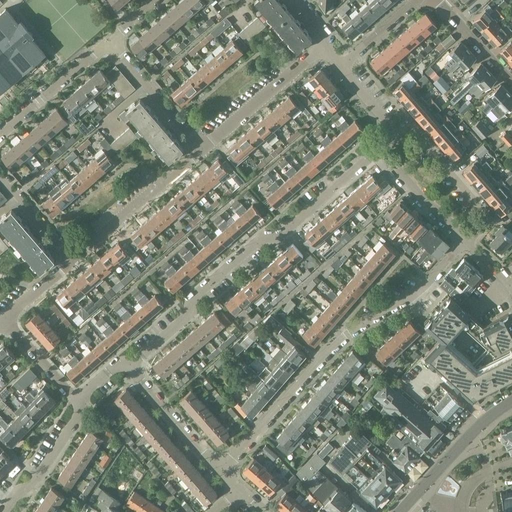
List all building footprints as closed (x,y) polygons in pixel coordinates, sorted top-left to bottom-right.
[(185,0),(183,0),(176,6),(186,18),(195,10),(185,0)] [(185,0),(195,10),(204,2),(207,5),(210,2),(207,0),(185,0)] [(255,0),(254,1),(297,51),(311,39),(303,29),(305,27),(301,22),(299,24),(281,4),(283,2),(281,0),(255,0)] [(332,0),(315,0),(316,1),(328,14),(334,8),(332,6),(332,0)] [(380,0),(372,0),(368,4),(378,15),(387,7),(380,0)] [(368,4),(360,11),(369,22),(378,15),(368,4)] [(176,6),(167,14),(177,26),(186,18),(176,6)] [(218,12),(223,17),(230,11),(225,6),(218,12)] [(472,21),(480,30),(502,10),(499,6),(489,15),(485,10),(472,21)] [(344,10),(342,8),(338,13),(347,22),(342,26),(352,38),(360,30),(350,19),(344,12),(344,13),(343,11),(344,10)] [(5,9),(0,13),(0,91),(44,54),(30,38),(32,36),(20,22),(18,24),(5,9)] [(480,30),(488,39),(501,27),(496,22),(501,18),(501,19),(506,14),(502,10),(480,30)] [(360,11),(350,19),(360,30),(369,22),(360,11)] [(425,13),(416,21),(427,33),(436,25),(425,13)] [(167,14),(158,22),(168,34),(177,26),(167,14)] [(258,17),(253,22),(260,31),(265,26),(258,17)] [(210,18),(205,22),(208,26),(213,21),(210,18)] [(215,37),(230,24),(231,23),(226,18),(210,32),(211,33),(214,37),(215,37)] [(416,21),(407,29),(417,41),(427,33),(416,21)] [(158,22),(149,30),(158,42),(168,34),(158,22)] [(205,22),(196,30),(199,33),(208,26),(205,22)] [(253,22),(248,26),(256,35),(260,31),(253,22)] [(504,24),(501,27),(488,39),(495,46),(508,35),(507,34),(511,31),(504,24)] [(248,26),(244,30),(251,39),(256,35),(248,26)] [(407,29),(398,37),(409,49),(417,41),(407,29)] [(149,30),(140,38),(149,49),(158,42),(149,30)] [(199,33),(196,30),(187,38),(190,41),(199,33)] [(239,34),(239,35),(246,43),(251,39),(244,30),(239,34)] [(214,37),(211,33),(206,37),(205,37),(202,40),(205,44),(209,41),(214,37)] [(441,43),(436,47),(441,53),(446,48),(455,40),(450,35),(441,43)] [(246,47),(237,36),(224,48),(234,59),(242,52),(241,51),(246,47)] [(433,40),(437,44),(441,40),(438,36),(433,40)] [(398,37),(389,45),(399,57),(409,49),(398,37)] [(149,49),(140,38),(130,46),(140,58),(149,49)] [(197,52),(205,44),(202,40),(193,48),(194,48),(195,50),(194,50),(196,52),(197,51),(197,52)] [(445,66),(448,69),(468,50),(461,42),(449,52),(454,57),(445,66)] [(500,52),(507,59),(511,54),(511,42),(500,52)] [(389,45),(380,53),(391,64),(399,57),(389,45)] [(193,48),(188,53),(191,56),(197,52),(197,51),(196,52),(194,50),(195,50),(194,48),(193,48)] [(224,48),(215,55),(225,67),(234,59),(224,48)] [(468,50),(448,69),(451,72),(460,64),(464,68),(476,57),(468,50)] [(391,64),(380,53),(371,61),(381,73),(391,64)] [(215,55),(206,63),(216,74),(225,67),(215,55)] [(160,61),(163,65),(168,61),(164,57),(160,61)] [(179,67),(185,62),(181,58),(176,63),(179,67)] [(174,71),(179,67),(176,63),(170,68),(174,71)] [(206,63),(198,70),(207,82),(216,74),(206,63)] [(489,71),(481,63),(466,77),(470,82),(457,94),(461,97),(468,90),(489,71)] [(150,69),(154,73),(159,69),(155,64),(150,69)] [(115,66),(105,75),(109,80),(120,70),(115,66)] [(105,93),(114,86),(113,84),(110,81),(109,80),(105,75),(100,69),(91,77),(101,89),(105,93)] [(309,79),(316,88),(328,78),(320,69),(309,79)] [(124,75),(120,70),(109,80),(110,81),(113,84),(124,75)] [(162,75),(165,79),(170,74),(167,70),(162,75)] [(198,70),(189,78),(199,89),(207,82),(198,70)] [(489,71),(468,90),(471,94),(475,91),(479,95),(496,79),(489,71)] [(392,90),(400,99),(418,83),(408,72),(400,79),(403,82),(392,90)] [(124,75),(113,84),(114,86),(117,89),(128,80),(124,75)] [(433,82),(443,93),(450,87),(440,76),(433,82)] [(91,77),(82,85),(92,97),(101,89),(91,77)] [(189,78),(180,85),(190,97),(199,89),(189,78)] [(316,88),(324,97),(336,87),(328,78),(316,88)] [(128,80),(117,89),(121,93),(131,84),(128,80)] [(400,99),(408,108),(421,96),(418,98),(414,93),(421,86),(418,83),(400,99)] [(131,84),(121,93),(125,98),(135,88),(131,84)] [(489,102),(482,109),(486,114),(490,110),(509,92),(501,84),(485,99),(489,102)] [(82,85),(73,93),(82,105),(92,97),(82,85)] [(190,97),(180,85),(171,93),(181,105),(190,97)] [(336,87),(324,97),(321,100),(332,113),(342,104),(339,100),(344,96),(336,87)] [(298,94),(303,100),(306,97),(302,91),(298,94)] [(511,95),(509,92),(490,110),(498,117),(511,103),(511,95)] [(82,105),(73,93),(63,101),(67,106),(63,110),(72,121),(86,109),(82,105)] [(461,97),(457,94),(450,101),(453,105),(461,97)] [(289,96),(281,103),(290,115),(299,107),(299,108),(302,105),(296,97),(293,100),(289,96)] [(408,108),(415,116),(433,100),(430,97),(426,101),(421,96),(408,108)] [(117,97),(112,102),(116,106),(121,102),(117,97)] [(306,97),(303,100),(308,105),(311,102),(306,97)] [(140,99),(119,117),(125,123),(131,118),(168,162),(182,149),(174,139),(176,138),(172,133),(170,135),(153,114),(155,113),(151,108),(149,110),(140,99)] [(415,116),(422,125),(436,113),(431,108),(436,104),(433,100),(415,116)] [(463,113),(464,114),(472,107),(467,101),(458,109),(462,115),(463,113)] [(116,106),(112,102),(108,105),(103,110),(106,114),(116,106)] [(281,103),(272,111),(281,123),(290,115),(281,103)] [(310,109),(315,115),(319,111),(314,105),(310,109)] [(57,109),(48,117),(58,129),(67,121),(57,109)] [(422,125),(430,134),(450,116),(453,113),(450,110),(445,114),(442,117),(438,111),(436,113),(422,125)] [(272,111),(263,118),(276,133),(284,126),(281,123),(272,111)] [(94,117),(97,122),(102,118),(99,113),(94,117)] [(478,120),(473,115),(466,120),(471,126),(478,120)] [(341,123),(355,138),(363,131),(355,121),(350,126),(345,120),(341,116),(338,119),(341,123)] [(430,134),(437,142),(451,130),(456,126),(451,121),(453,119),(450,116),(430,134)] [(48,117),(39,125),(49,137),(58,129),(48,117)] [(263,118),(254,126),(264,138),(268,143),(277,135),(275,133),(276,133),(263,118)] [(478,120),(471,126),(482,138),(489,132),(486,128),(485,129),(482,126),(483,124),(479,120),(478,120)] [(77,127),(85,136),(95,128),(91,124),(87,128),(82,122),(77,127)] [(301,127),(304,131),(309,126),(306,122),(301,127)] [(338,136),(346,146),(355,138),(341,123),(338,126),(342,132),(338,136)] [(39,125),(29,133),(39,144),(49,137),(39,125)] [(254,126),(245,133),(255,145),(264,138),(254,126)] [(129,128),(124,132),(132,141),(136,137),(129,128)] [(298,130),(292,135),(295,138),(301,134),(298,130)] [(437,142),(445,151),(463,135),(460,131),(455,135),(451,130),(437,142)] [(124,132),(119,136),(127,145),(132,141),(124,132)] [(29,133),(20,140),(31,152),(39,144),(29,133)] [(245,133),(236,141),(246,153),(255,145),(245,133)] [(501,137),(509,145),(511,142),(511,139),(506,133),(501,137)] [(295,138),(292,135),(287,139),(289,143),(295,138)] [(324,138),(337,153),(346,146),(338,136),(332,141),(327,135),(324,138)] [(463,135),(445,151),(453,160),(463,151),(463,150),(466,148),(461,142),(466,138),(463,135)] [(73,136),(67,140),(71,145),(72,144),(73,146),(77,142),(76,141),(76,140),(73,136)] [(119,136),(115,140),(122,149),(127,145),(119,136)] [(320,151),(329,161),(337,153),(324,138),(320,142),(325,147),(320,151)] [(88,139),(82,144),(85,148),(91,143),(88,139)] [(20,140),(11,148),(21,160),(31,152),(20,140)] [(67,140),(58,148),(62,152),(71,145),(67,140)] [(122,149),(115,140),(110,144),(110,145),(115,151),(117,153),(122,149)] [(246,153),(236,141),(228,149),(238,160),(246,153)] [(115,151),(110,145),(106,148),(112,154),(115,151)] [(280,145),(274,150),(278,153),(283,149),(280,145)] [(475,152),(480,157),(488,150),(483,145),(475,152)] [(21,160),(11,148),(2,157),(12,168),(21,160)] [(62,152),(58,148),(49,156),(53,160),(62,152)] [(269,154),(266,157),(269,161),(278,153),(274,150),(269,154)] [(306,153),(320,169),(329,161),(320,151),(315,156),(310,150),(306,153)] [(104,151),(95,159),(105,171),(114,162),(104,151)] [(302,167),(311,176),(320,169),(306,153),(303,157),(307,162),(302,167)] [(70,154),(65,159),(68,162),(74,158),(70,154)] [(262,160),(257,165),(260,169),(269,161),(266,157),(262,160)] [(65,159),(56,166),(59,170),(68,162),(65,159)] [(95,159),(86,166),(96,178),(105,171),(95,159)] [(218,159),(209,167),(219,179),(228,171),(231,175),(235,171),(226,160),(222,164),(218,159)] [(463,172),(471,181),(490,164),(488,161),(487,162),(486,161),(482,165),(477,159),(474,162),(474,163),(463,172)] [(471,181),(478,189),(493,177),(488,171),(492,168),(491,167),(494,165),(492,162),(490,164),(471,181)] [(56,166),(47,174),(50,178),(59,170),(56,166)] [(86,166),(77,174),(88,185),(96,178),(86,166)] [(297,171),(292,166),(289,169),(302,184),(311,176),(302,167),(297,171)] [(209,167),(200,174),(211,186),(219,179),(209,167)] [(290,178),(285,182),(294,191),(302,184),(289,169),(285,172),(290,178)] [(47,174),(38,182),(41,185),(50,178),(47,174)] [(77,174),(69,181),(79,193),(88,185),(77,174)] [(200,174),(192,182),(202,194),(211,186),(200,174)] [(22,180),(26,184),(31,179),(27,175),(22,180)] [(372,175),(363,183),(373,194),(381,203),(385,199),(377,190),(388,181),(382,175),(377,181),(372,175)] [(245,182),(239,176),(235,180),(240,186),(245,182)] [(478,189),(486,198),(504,182),(501,178),(497,182),(493,177),(478,189)] [(69,181),(60,188),(60,189),(70,201),(79,193),(69,181)] [(275,181),(271,184),(284,200),(294,191),(285,182),(280,187),(275,181)] [(192,182),(183,189),(193,201),(202,194),(192,182)] [(486,198),(494,207),(507,195),(511,191),(507,185),(504,182),(486,198)] [(363,183),(355,190),(365,201),(373,194),(363,183)] [(284,200),(271,184),(268,187),(272,193),(267,197),(276,207),(284,200)] [(52,196),(51,197),(61,208),(70,201),(60,189),(60,188),(57,185),(49,192),(52,196)] [(183,189),(174,197),(184,209),(193,201),(183,189)] [(232,193),(228,189),(223,194),(226,198),(232,193)] [(355,190),(347,197),(357,209),(365,201),(355,190)] [(507,195),(494,207),(501,215),(511,206),(511,205),(511,199),(511,200),(507,195)] [(61,208),(51,197),(42,204),(52,216),(61,208)] [(174,197),(166,204),(176,216),(184,209),(174,197)] [(347,197),(338,204),(348,216),(353,211),(356,214),(359,212),(356,209),(357,209),(347,197)] [(393,216),(396,219),(407,207),(403,204),(405,201),(402,199),(390,213),(388,211),(383,216),(389,222),(393,216)] [(216,200),(211,204),(214,208),(220,203),(216,200)] [(166,204),(157,212),(167,224),(176,216),(166,204)] [(239,207),(252,222),(261,214),(252,205),(247,209),(242,204),(242,205),(239,207)] [(338,204),(330,212),(340,223),(348,216),(338,204)] [(234,220),(243,230),(252,222),(239,207),(235,211),(240,216),(234,220)] [(396,219),(403,226),(416,212),(414,210),(412,212),(407,207),(396,219)] [(0,219),(0,226),(39,273),(54,261),(45,250),(47,248),(43,244),(41,246),(24,225),(26,224),(22,219),(20,221),(11,210),(0,219)] [(157,212),(148,219),(159,231),(167,224),(157,212)] [(330,212),(322,219),(332,230),(340,223),(330,212)] [(403,226),(410,231),(420,220),(416,216),(418,214),(416,212),(403,226)] [(199,215),(194,219),(197,223),(202,218),(199,215)] [(375,222),(378,226),(383,219),(381,217),(375,222)] [(148,219),(139,227),(150,239),(159,231),(148,219)] [(197,223),(194,219),(188,224),(191,228),(197,223)] [(322,219),(313,226),(323,238),(332,230),(322,219)] [(369,223),(366,219),(362,223),(360,222),(356,225),(360,230),(369,223)] [(221,223),(234,238),(243,230),(234,220),(229,225),(225,220),(221,223)] [(410,231),(417,238),(429,224),(427,222),(426,224),(420,220),(410,231)] [(217,235),(226,245),(234,238),(221,223),(218,226),(222,231),(217,235)] [(389,236),(392,238),(403,226),(399,223),(392,230),(393,231),(389,236)] [(417,238),(424,244),(434,232),(430,229),(432,227),(429,224),(417,238)] [(323,238),(313,226),(305,234),(315,245),(323,238)] [(403,226),(392,238),(396,242),(394,244),(397,247),(399,244),(403,240),(399,237),(406,229),(403,226)] [(489,243),(499,252),(510,239),(504,234),(507,230),(502,226),(495,233),(497,235),(489,243)] [(134,239),(131,242),(137,249),(140,246),(141,247),(145,242),(150,248),(154,245),(149,239),(150,239),(139,227),(130,235),(134,239)] [(181,230),(176,234),(179,238),(185,233),(181,230)] [(424,244),(431,251),(444,237),(442,235),(440,237),(434,232),(424,244)] [(170,239),(167,241),(171,245),(179,238),(176,234),(170,239)] [(339,239),(340,240),(344,244),(352,237),(349,234),(345,238),(342,235),(339,239)] [(204,238),(217,253),(226,245),(217,235),(212,240),(208,235),(204,238)] [(444,237),(431,251),(439,258),(449,246),(444,241),(446,239),(444,237)] [(200,251),(208,261),(217,253),(204,238),(200,241),(205,246),(200,251)] [(340,240),(331,247),(335,252),(344,244),(340,240)] [(171,245),(167,241),(164,244),(164,245),(158,250),(160,252),(161,251),(162,253),(171,245)] [(118,242),(109,250),(119,262),(128,254),(118,242)] [(383,242),(375,252),(387,262),(395,252),(383,242)] [(293,244),(284,252),(294,263),(303,256),(293,244)] [(410,246),(406,251),(409,254),(414,249),(410,246)] [(335,252),(331,247),(322,254),(327,259),(330,256),(335,252)] [(427,255),(430,251),(426,247),(420,255),(420,256),(417,260),(420,263),(424,258),(427,255)] [(348,249),(342,256),(346,259),(351,253),(348,249)] [(109,250),(101,257),(111,269),(119,262),(109,250)] [(194,255),(190,250),(186,253),(200,268),(208,261),(200,251),(194,255)] [(284,252),(276,259),(286,270),(294,263),(284,252)] [(375,252),(367,261),(379,271),(387,262),(375,252)] [(154,260),(148,253),(144,256),(149,263),(154,260)] [(187,261),(182,266),(191,276),(200,268),(186,253),(183,256),(187,261)] [(308,270),(303,274),(306,277),(311,273),(310,272),(318,265),(308,253),(305,256),(313,265),(308,269),(308,270)] [(338,257),(332,263),(338,268),(343,262),(346,259),(342,256),(340,259),(338,257)] [(101,257),(92,265),(102,277),(111,269),(101,257)] [(276,259),(267,266),(277,278),(286,270),(276,259)] [(459,272),(465,277),(473,268),(464,259),(454,269),(453,268),(449,273),(454,278),(459,272)] [(367,261),(359,270),(371,280),(379,271),(367,261)] [(330,265),(324,272),(328,275),(334,268),(336,270),(338,268),(332,263),(330,265)] [(128,269),(134,276),(140,271),(134,264),(128,269)] [(92,265),(83,272),(93,284),(102,277),(92,265)] [(172,265),(169,268),(182,283),(191,276),(182,266),(177,271),(172,265)] [(267,266),(259,274),(269,285),(277,278),(267,266)] [(182,283),(169,268),(165,271),(170,277),(164,281),(173,291),(182,283)] [(449,294),(459,302),(461,304),(475,288),(473,286),(483,276),(473,268),(465,277),(470,282),(460,293),(454,289),(449,294)] [(359,270),(351,279),(363,289),(371,280),(359,270)] [(83,272),(74,280),(84,292),(93,284),(83,272)] [(120,280),(121,281),(124,285),(133,277),(129,273),(120,280)] [(259,274),(251,281),(264,296),(266,297),(270,294),(268,291),(272,288),(269,285),(259,274)] [(351,279),(343,289),(355,299),(363,289),(351,279)] [(74,280),(66,287),(76,299),(84,292),(74,280)] [(284,286),(287,288),(289,292),(296,286),(291,280),(284,286)] [(439,286),(440,286),(449,294),(454,289),(445,280),(439,286)] [(124,285),(121,281),(116,286),(119,290),(124,285)] [(251,281),(242,288),(252,300),(255,304),(264,296),(251,281)] [(76,299),(66,287),(57,295),(67,307),(76,299)] [(242,288),(234,296),(244,307),(243,307),(248,312),(252,308),(248,303),(252,300),(242,288)] [(282,293),(278,296),(281,299),(289,292),(287,288),(282,293)] [(343,289),(335,298),(347,308),(355,299),(343,289)] [(149,299),(141,290),(141,291),(138,293),(154,312),(163,304),(155,295),(149,299)] [(109,292),(104,297),(107,300),(112,295),(109,292)] [(142,305),(137,310),(146,320),(154,312),(138,293),(135,296),(134,296),(142,305)] [(244,307),(234,296),(225,303),(235,314),(243,307),(244,307)] [(274,299),(270,303),(273,306),(281,299),(278,296),(274,299)] [(107,300),(104,297),(98,301),(101,305),(107,300)] [(431,317),(425,324),(441,339),(425,357),(429,360),(429,361),(430,362),(434,366),(436,367),(444,375),(446,376),(450,380),(451,381),(453,383),(454,383),(454,384),(461,390),(472,400),(475,398),(475,399),(480,396),(484,394),(483,394),(496,387),(496,388),(505,383),(511,379),(511,321),(508,314),(499,318),(500,319),(483,327),(450,297),(444,304),(432,317),(431,317)] [(335,298),(327,307),(339,317),(347,308),(335,298)] [(291,299),(286,304),(291,309),(296,304),(291,299)] [(50,307),(55,312),(58,309),(54,303),(50,307)] [(291,309),(286,304),(282,309),(287,313),(291,309)] [(92,307),(86,311),(89,315),(95,310),(92,307)] [(327,307),(319,317),(330,327),(339,317),(327,307)] [(58,309),(55,312),(59,318),(63,314),(58,309)] [(127,309),(124,313),(137,328),(146,320),(137,310),(132,315),(127,309)] [(89,315),(86,311),(81,316),(84,320),(89,315)] [(26,322),(34,331),(45,321),(37,312),(26,322)] [(215,312),(206,319),(216,331),(224,324),(226,325),(230,322),(222,312),(218,315),(215,312)] [(124,321),(119,325),(128,335),(137,328),(124,313),(120,316),(124,321)] [(257,313),(253,317),(256,321),(258,323),(262,319),(261,317),(257,313)] [(277,325),(270,316),(262,323),(269,331),(277,325)] [(319,317),(311,326),(322,336),(330,327),(319,317)] [(62,321),(67,326),(71,323),(66,318),(62,321)] [(206,319),(197,327),(207,339),(216,331),(206,319)] [(34,331),(41,339),(52,329),(45,321),(34,331)] [(248,321),(244,325),(248,331),(253,326),(251,325),(248,321)] [(409,321),(401,329),(411,340),(419,332),(423,336),(428,332),(422,326),(418,330),(409,321)] [(110,325),(106,327),(119,343),(128,335),(119,325),(114,330),(110,325)] [(322,336),(311,326),(303,335),(314,345),(322,336)] [(107,336),(102,341),(111,351),(119,343),(106,327),(103,331),(107,336)] [(197,327),(189,335),(199,346),(203,342),(206,346),(210,342),(207,339),(197,327)] [(257,327),(248,335),(253,340),(254,341),(262,332),(257,327)] [(302,346),(290,336),(292,334),(283,327),(277,334),(286,342),(281,349),(298,364),(306,355),(299,349),(302,346)] [(52,329),(41,339),(49,348),(60,338),(52,329)] [(401,329),(392,337),(402,348),(411,340),(401,329)] [(233,333),(225,341),(228,345),(236,337),(233,333)] [(189,335),(180,342),(190,354),(199,346),(189,335)] [(248,335),(240,343),(245,347),(246,349),(253,340),(248,335)] [(392,337),(384,345),(394,355),(402,348),(392,337)] [(102,341),(93,348),(102,358),(111,351),(102,341)] [(225,341),(216,348),(219,352),(228,345),(225,341)] [(245,347),(240,343),(238,341),(228,349),(236,355),(245,347)] [(180,342),(172,350),(181,361),(186,357),(189,361),(193,358),(190,354),(180,342)] [(4,343),(0,345),(0,357),(5,363),(4,365),(9,370),(12,367),(7,362),(15,355),(4,343)] [(394,355),(384,345),(375,353),(386,364),(394,355)] [(65,346),(62,348),(67,354),(70,352),(65,346)] [(67,354),(62,348),(59,350),(64,357),(67,354)] [(93,348),(84,356),(93,366),(102,358),(93,348)] [(219,352),(216,348),(207,356),(210,360),(219,352)] [(280,348),(272,357),(291,372),(298,364),(281,349),(280,348)] [(172,350),(163,357),(173,369),(181,361),(172,350)] [(353,350),(345,359),(356,369),(364,360),(353,350)] [(75,355),(71,358),(84,373),(93,366),(84,356),(79,360),(75,355)] [(173,369),(163,357),(154,365),(164,377),(173,369)] [(215,364),(220,369),(227,362),(222,357),(215,364)] [(270,363),(267,367),(283,381),(291,372),(272,357),(269,361),(270,363)] [(84,373),(71,358),(68,361),(72,367),(67,371),(75,381),(84,373)] [(345,359),(338,368),(349,378),(353,382),(361,373),(356,369),(345,359)] [(252,369),(246,364),(242,369),(248,374),(252,369)] [(266,366),(258,375),(275,390),(283,381),(267,367),(266,366)] [(17,380),(24,387),(37,375),(29,368),(17,380)] [(338,368),(330,377),(341,387),(349,378),(338,368)] [(260,384),(257,388),(256,389),(268,399),(275,390),(258,375),(258,374),(254,379),(260,384)] [(330,377),(322,385),(334,395),(337,391),(342,395),(346,391),(341,387),(330,377)] [(201,381),(209,390),(213,386),(205,378),(201,381)] [(185,382),(181,379),(176,383),(180,387),(185,382)] [(385,404),(384,406),(380,411),(407,435),(407,434),(410,437),(425,450),(427,448),(431,451),(441,440),(439,438),(445,432),(442,430),(446,426),(439,420),(438,421),(395,383),(394,384),(389,379),(375,395),(385,404)] [(17,380),(13,384),(20,391),(24,387),(17,380)] [(253,393),(249,397),(260,407),(268,399),(256,389),(257,388),(250,383),(246,388),(253,393)] [(38,393),(34,397),(46,409),(55,400),(50,396),(54,392),(45,384),(37,392),(38,393)] [(322,385),(315,394),(331,408),(335,404),(330,400),(334,395),(322,385)] [(0,393),(0,398),(1,400),(2,399),(2,400),(11,392),(6,387),(0,393)] [(115,398),(123,407),(134,398),(126,388),(115,398)] [(180,400),(187,408),(199,399),(191,390),(180,400)] [(31,402),(27,407),(38,418),(46,409),(34,397),(29,392),(25,396),(31,402)] [(448,392),(444,395),(447,397),(445,399),(449,403),(449,404),(458,412),(463,406),(448,392)] [(315,394),(307,403),(318,413),(322,408),(329,414),(333,409),(331,408),(315,394)] [(447,397),(444,395),(434,406),(450,421),(458,412),(449,404),(449,403),(445,399),(447,397)] [(249,397),(241,406),(248,412),(252,416),(260,407),(249,397)] [(123,407),(130,416),(142,406),(134,398),(123,407)] [(358,408),(364,413),(373,404),(367,398),(361,405),(358,408)] [(187,408),(195,417),(206,408),(199,399),(187,408)] [(241,406),(238,403),(235,406),(244,417),(248,412),(241,406)] [(307,403),(300,412),(311,421),(316,426),(320,421),(315,417),(318,413),(307,403)] [(130,416),(138,425),(149,415),(142,406),(130,416)] [(27,407),(18,416),(29,427),(38,418),(27,407)] [(195,417),(202,426),(214,416),(206,408),(195,417)] [(300,412),(292,420),(303,430),(311,421),(300,412)] [(346,413),(342,418),(346,421),(351,416),(346,413)] [(138,425),(145,434),(157,424),(149,415),(138,425)] [(18,416),(9,425),(20,436),(29,427),(18,416)] [(202,426),(210,435),(221,425),(214,416),(202,426)] [(9,425),(2,418),(0,419),(0,424),(5,429),(0,434),(12,445),(20,436),(9,425)] [(341,427),(346,421),(342,418),(337,423),(341,427)] [(292,420),(285,429),(296,439),(301,443),(304,439),(300,435),(303,430),(292,420)] [(145,434),(153,442),(164,432),(157,424),(145,434)] [(221,425),(210,435),(218,444),(229,434),(221,425)] [(324,433),(327,436),(328,437),(336,428),(332,425),(329,429),(328,428),(324,433)] [(511,426),(508,428),(506,428),(503,428),(502,431),(501,431),(500,435),(502,439),(505,441),(507,446),(508,445),(511,452),(511,451),(511,426)] [(90,429),(84,439),(96,447),(103,438),(107,441),(112,433),(102,427),(97,434),(90,429)] [(296,439),(285,429),(277,438),(280,442),(276,446),(287,456),(292,451),(288,448),(296,439)] [(359,430),(329,461),(360,490),(359,492),(370,502),(372,501),(376,505),(385,494),(390,489),(392,487),(394,489),(400,482),(399,481),(400,479),(391,471),(392,470),(376,455),(381,450),(359,430)] [(153,442),(160,451),(172,441),(164,432),(153,442)] [(327,436),(324,433),(320,437),(319,436),(315,440),(319,444),(322,440),(323,441),(327,436)] [(127,434),(124,437),(131,446),(135,443),(127,434)] [(394,449),(388,456),(405,472),(419,457),(419,456),(425,450),(410,437),(407,434),(407,435),(401,441),(407,446),(399,454),(394,449)] [(84,439),(78,448),(90,457),(96,447),(84,439)] [(160,451),(168,460),(179,450),(172,441),(160,451)] [(327,443),(317,453),(321,458),(331,447),(327,443)] [(262,450),(270,458),(274,453),(266,445),(262,450)] [(134,450),(138,455),(142,451),(138,446),(134,450)] [(78,448),(71,458),(84,466),(90,457),(78,448)] [(168,460),(176,469),(187,459),(179,450),(168,460)] [(2,452),(0,454),(0,468),(5,473),(14,464),(2,452)] [(99,463),(101,465),(105,467),(112,458),(105,453),(99,463)] [(317,453),(296,474),(305,483),(314,474),(325,461),(321,458),(317,453)] [(71,458),(65,467),(78,476),(84,466),(71,458)] [(243,470),(252,478),(263,466),(253,458),(243,470)] [(176,469),(183,477),(194,467),(187,459),(176,469)] [(149,467),(154,472),(157,469),(153,464),(149,467)] [(252,478),(261,486),(272,474),(263,466),(252,478)] [(78,476),(65,467),(58,477),(71,486),(78,476)] [(183,477),(191,486),(202,476),(194,467),(183,477)] [(274,489),(278,493),(289,480),(285,476),(282,480),(280,482),(272,474),(261,486),(270,494),(274,489)] [(275,504),(284,511),(295,500),(291,496),(296,491),(291,486),(298,479),(294,474),(289,480),(278,493),(282,496),(275,504)] [(309,488),(318,478),(314,474),(305,483),(309,488)] [(191,486),(198,495),(209,485),(202,476),(191,486)] [(365,511),(353,501),(328,477),(322,482),(312,492),(323,504),(316,511),(365,511)] [(318,478),(309,488),(312,492),(322,482),(318,478)] [(92,486),(89,484),(83,493),(81,492),(79,496),(84,499),(92,486)] [(209,485),(198,495),(205,503),(206,503),(217,494),(209,485)] [(51,487),(45,497),(58,505),(64,495),(51,487)] [(103,508),(100,511),(118,511),(119,511),(116,509),(120,502),(103,491),(98,487),(93,494),(92,494),(86,503),(90,506),(96,496),(98,497),(101,499),(98,504),(103,508)] [(126,504),(136,511),(145,499),(134,491),(126,504)] [(511,511),(511,492),(502,494),(503,503),(501,503),(501,506),(498,506),(499,508),(499,511),(511,511)] [(45,497),(39,506),(47,511),(53,511),(58,505),(45,497)] [(136,511),(137,511),(151,511),(155,506),(145,499),(136,511)] [(284,511),(299,511),(304,507),(295,500),(284,511)] [(86,511),(90,506),(86,503),(80,511),(86,511)]
